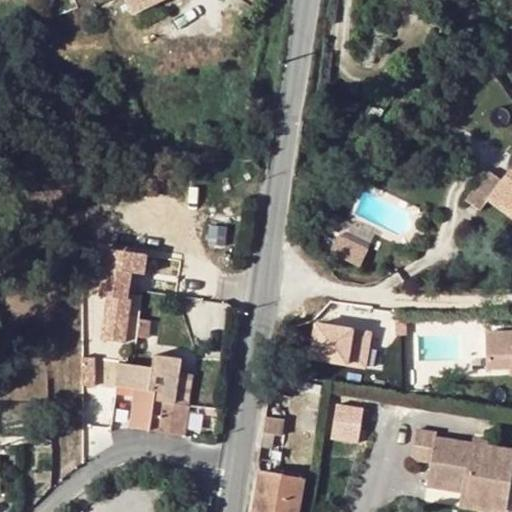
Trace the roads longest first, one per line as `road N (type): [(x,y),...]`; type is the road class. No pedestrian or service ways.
road 1 (tertiary): [(309,0),(233,469)]
road 2 (residential): [(233,469),(119,454),(60,490),(43,511)]
